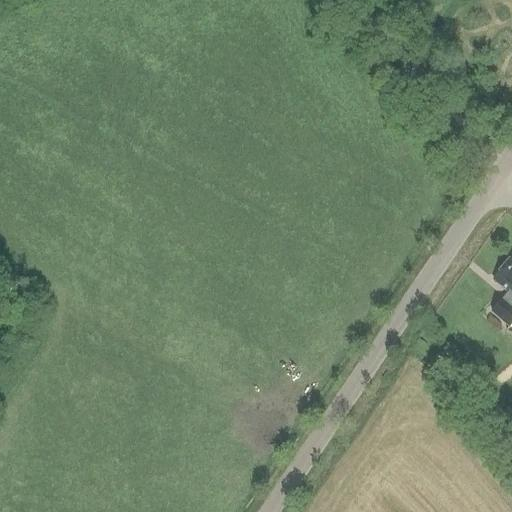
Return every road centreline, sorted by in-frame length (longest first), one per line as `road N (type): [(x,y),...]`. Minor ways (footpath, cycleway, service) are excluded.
road 1 (tertiary): [(266,511),(500,170)]
road 2 (track): [(500,170),(351,0)]
